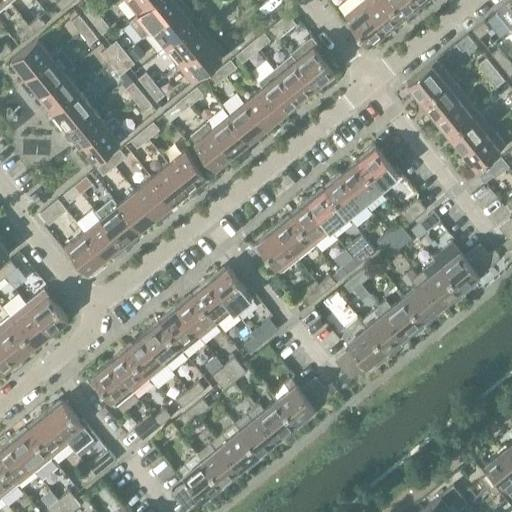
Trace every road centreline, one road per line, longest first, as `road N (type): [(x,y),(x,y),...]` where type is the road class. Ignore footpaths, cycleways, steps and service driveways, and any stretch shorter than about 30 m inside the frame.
road 1 (residential): [(511,263),(376,83)]
road 2 (residential): [(352,401),(220,220)]
road 3 (residential): [(220,220),(376,83)]
road 4 (residential): [(169,511),(61,358)]
road 5 (residential): [(99,312),(0,191)]
road 6 (residential): [(99,312),(220,220)]
road 7 (residential): [(376,83),(471,0)]
